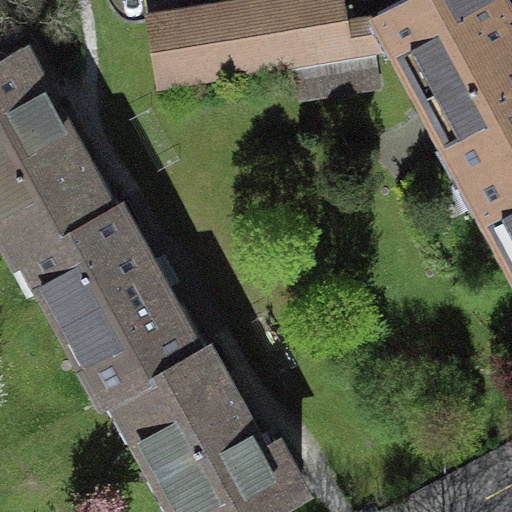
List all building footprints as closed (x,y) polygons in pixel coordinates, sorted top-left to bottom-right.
[(511,0),(438,0),(386,26),(468,190),(511,166),(511,0)] [(337,1),(147,32),(158,97),(348,66),(337,1)] [(18,256),(117,202),(116,201),(108,205),(76,145),(82,142),(68,116),(61,119),(22,47),(0,58),(0,219),(1,221),(4,219),(22,251),(17,254),(18,256)] [(511,166),(468,190),(511,277),(511,166)] [(106,396),(205,342),(204,341),(195,346),(163,287),(170,284),(156,258),(149,262),(117,202),(18,256),(19,258),(32,251),(50,285),(47,287),(87,361),(90,359),(109,392),(105,394),(106,396)] [(205,342),(106,396),(107,398),(119,391),(139,427),(135,428),(175,501),(170,504),(173,511),(259,511),(302,489),(273,436),(260,443),(253,431),(260,428),(246,402),(239,405),(205,342)]
